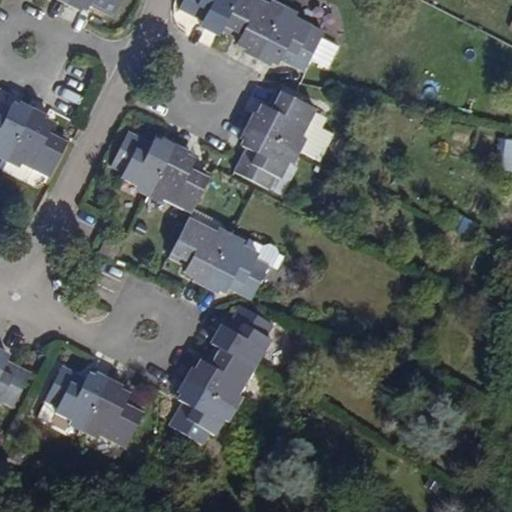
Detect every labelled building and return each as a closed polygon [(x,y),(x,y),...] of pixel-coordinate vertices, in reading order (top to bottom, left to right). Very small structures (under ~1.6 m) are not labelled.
[(65,0),(65,1),(82,10),(86,4),(110,16),(118,0),(65,0)] [(200,26),(218,35),(236,0),(183,0),(180,8),(203,20),(200,26)] [(262,46),(280,13),(255,0),(236,0),(218,35),(236,44),(241,36),(262,46)] [(280,13),(262,46),(258,55),(277,65),(280,59),(303,71),(320,38),(308,32),(310,28),(280,13)] [(249,127),(294,150),(314,109),(278,91),(269,109),(261,105),(249,127)] [(0,155),(7,159),(29,115),(12,106),(9,112),(0,107),(0,155)] [(29,115),(7,159),(1,171),(21,182),(26,180),(31,171),(47,179),(65,144),(48,135),(52,126),(29,115)] [(294,150),(249,127),(239,145),(247,150),(235,173),(269,191),(275,178),(279,180),(294,150)] [(120,180),(150,194),(172,150),(153,141),(149,148),(127,136),(110,169),(122,175),(120,180)] [(511,171),(511,139),(505,139),(502,170),(511,171)] [(172,150),(150,194),(190,215),(207,180),(191,171),(195,162),(172,150)] [(206,283),(229,239),(188,218),(170,254),(187,263),(183,271),(206,283)] [(259,254),(229,239),(206,283),(224,293),(228,286),(252,298),(268,266),(256,259),(259,254)] [(220,349),(255,369),(272,340),(266,337),(272,325),(240,308),(227,329),(222,326),(212,344),(220,349)] [(202,361),(190,382),(233,408),(255,369),(220,349),(211,365),(202,361)] [(0,405),(2,403),(14,410),(31,378),(7,366),(10,359),(0,353),(0,405)] [(84,429),(106,385),(89,375),(85,382),(61,370),(36,420),(48,426),(54,414),(84,429)] [(233,408),(190,382),(178,402),(185,406),(171,428),(205,445),(212,433),(217,436),(233,408)] [(130,397),(106,385),(84,429),(125,449),(144,414),(127,405),(130,397)]
